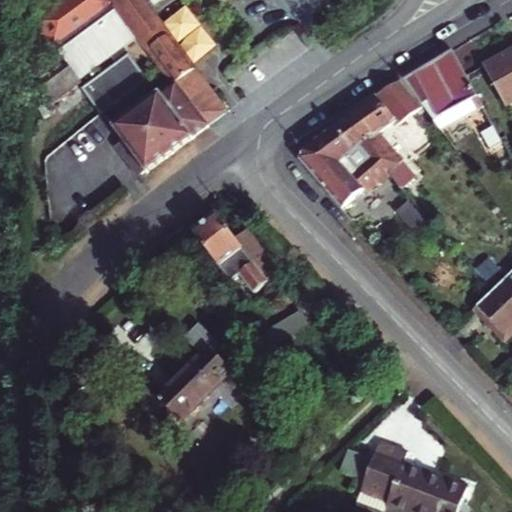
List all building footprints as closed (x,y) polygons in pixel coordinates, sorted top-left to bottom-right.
[(138,37),(174,82),(175,82),(177,85),(177,84),(210,128),(229,113),(143,0),(67,0),(36,24),(60,57),(33,77),(54,105),(81,85),(79,81),(138,37)] [(81,87),(110,122),(130,106),(125,100),(149,81),(125,52),(81,87)] [(402,85),(420,109),(428,105),(438,124),(470,106),(476,115),(483,112),(453,55),(402,85)] [(511,57),(484,72),(505,113),(511,109),(511,57)] [(148,175),(210,128),(204,120),(177,84),(177,85),(175,82),(174,82),(178,89),(118,135),(126,146),(147,173),(148,175)] [(381,97),(397,124),(399,126),(416,115),(400,86),(381,97)] [(381,97),(331,132),(349,156),(360,148),(389,181),(398,192),(411,182),(399,167),(401,165),(396,159),(391,163),(374,138),(397,124),(381,97)] [(502,148),(493,131),(482,137),(491,154),(502,148)] [(299,166),(341,214),(373,186),(378,191),(389,181),(360,148),(349,156),(331,132),(300,154),(299,166)] [(126,146),(122,150),(142,177),(147,173),(126,146)] [(217,217),(194,235),(233,285),(244,276),(259,295),(286,275),(249,231),(235,241),(219,219),(217,217)] [(189,279),(168,254),(153,266),(172,292),(189,279)] [(511,275),(473,312),(504,347),(511,339),(511,275)] [(159,402),(182,424),(233,372),(210,350),(159,402)] [(397,511),(461,511),(470,488),(406,466),(411,454),(382,444),(364,492),(391,502),(389,509),(397,511)]
